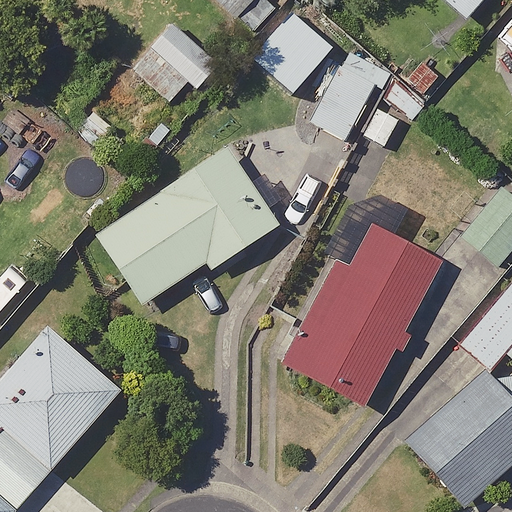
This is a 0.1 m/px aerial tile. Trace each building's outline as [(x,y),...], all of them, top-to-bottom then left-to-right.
[(438,0),(464,23),(483,0),(438,0)] [(172,24),(149,50),(195,89),(218,63),(172,24)] [(511,27),(503,37),(511,45),(511,27)] [(338,68),(309,124),(346,144),(376,87),(338,68)] [(132,148),(85,106),(69,124),(115,166),(132,148)] [(399,121),(377,110),(363,139),(385,149),(399,121)] [(278,228),(226,150),(94,237),(142,308),(205,267),(210,273),(278,228)] [(511,250),(511,195),(502,187),(459,238),(497,269),(511,250)] [(440,263),(371,227),(350,267),(336,259),(279,366),(362,409),(440,263)] [(118,391),(46,327),(0,379),(0,428),(49,471),(118,391)] [(511,401),(494,381),(485,371),(405,442),(464,509),(511,467),(511,401)] [(511,378),(494,381),(511,401),(511,378)] [(49,471),(0,428),(0,497),(15,511),(49,471)] [(0,497),(0,511),(13,511),(15,511),(0,497)]
